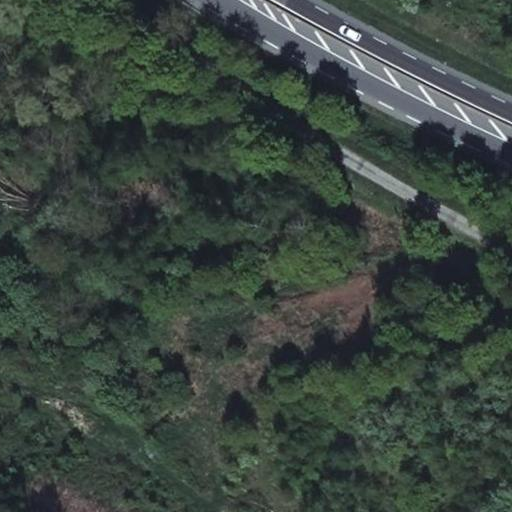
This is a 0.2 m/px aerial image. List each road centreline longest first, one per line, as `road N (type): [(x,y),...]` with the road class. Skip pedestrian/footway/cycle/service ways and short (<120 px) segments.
road 1 (trunk): [(226,0),(308,51),(511,153)]
road 2 (trunk): [(511,111),(294,0)]
